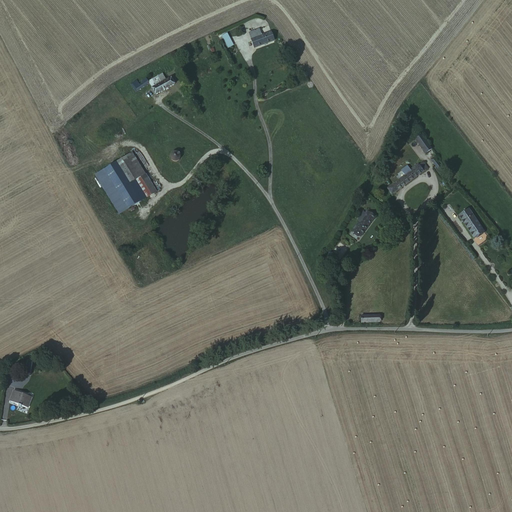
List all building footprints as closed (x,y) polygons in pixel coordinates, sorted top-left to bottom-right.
[(247,32),(253,48),(266,43),(276,40),(273,31),(260,35),(257,28),(247,32)] [(222,36),(227,49),(233,47),(228,33),(222,36)] [(169,79),(165,72),(150,79),(154,87),(153,88),(157,96),(178,84),(174,76),(169,79)] [(130,82),(136,91),(147,83),(143,77),(141,78),(142,79),(139,82),(135,78),(130,82)] [(133,100),(114,113),(119,120),(138,106),(133,100)] [(431,137),(427,132),(422,137),(425,142),(431,137)] [(432,151),(438,147),(431,137),(425,142),(432,151)] [(172,154),(171,156),(172,159),(173,161),(175,161),(177,161),(179,161),(181,158),(181,155),(179,153),(177,152),(175,152),(172,153),(172,154)] [(441,154),(436,157),(442,165),(447,163),(441,154)] [(127,155),(111,165),(136,205),(152,196),(127,155)] [(396,184),(401,191),(434,167),(428,160),(421,165),(419,163),(412,168),(414,170),(396,184)] [(111,165),(100,171),(125,212),(136,205),(111,165)] [(125,212),(100,171),(91,177),(116,218),(125,212)] [(474,207),(462,215),(478,237),(489,229),(474,207)] [(372,215),(371,218),(367,224),(374,228),(378,219),(372,215)] [(371,218),(368,217),(365,216),(360,224),(362,226),(361,228),(364,230),(360,237),(366,241),(374,228),(367,224),(371,218)] [(381,316),(364,316),(364,324),(381,324),(381,316)] [(0,390),(0,405),(10,412),(15,403),(7,397),(8,396),(0,390)]
